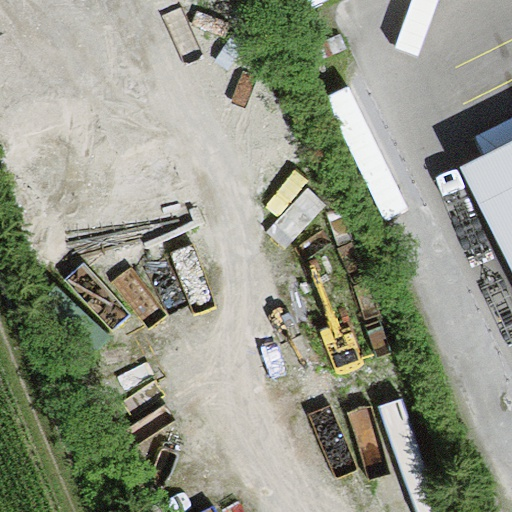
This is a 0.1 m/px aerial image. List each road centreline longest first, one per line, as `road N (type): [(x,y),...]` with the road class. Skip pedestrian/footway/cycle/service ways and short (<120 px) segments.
road 1 (unknown): [(478,0),(409,85),(403,123),(511,361)]
road 2 (track): [(0,319),(82,511)]
